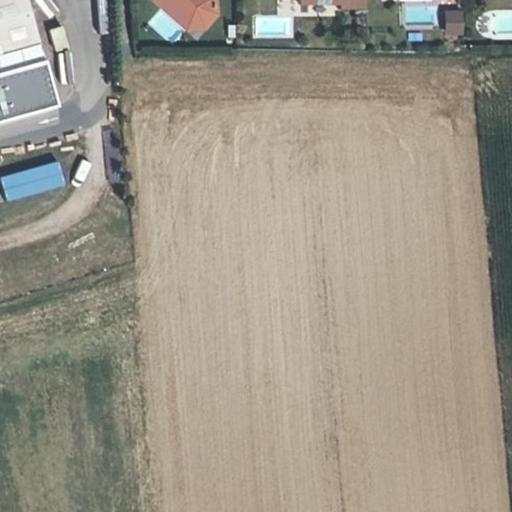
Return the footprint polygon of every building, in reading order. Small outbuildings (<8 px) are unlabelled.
[(0,0),(0,121),(60,105),(31,0),(0,0)] [(153,0),(185,27),(202,26),(171,0),(153,0)] [(171,0),(202,26),(213,13),(212,0),(171,0)] [(342,0),(342,11),(367,11),(366,0),(342,0)] [(462,33),(462,9),(443,9),(443,33),(462,33)]
